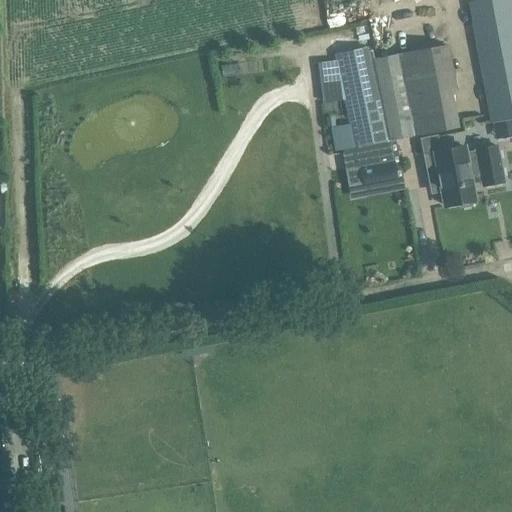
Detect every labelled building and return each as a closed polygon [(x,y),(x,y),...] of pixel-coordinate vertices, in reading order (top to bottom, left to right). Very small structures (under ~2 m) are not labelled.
[(511,0),(477,0),(467,2),(490,122),(511,117),(511,0)] [(403,6),(381,11),(383,21),(405,16),(403,6)] [(372,36),(372,14),(331,14),(331,36),(372,36)] [(369,54),(341,59),(361,168),(360,168),(364,188),(397,182),(390,143),(456,131),(441,49),(370,62),(369,54)] [(334,128),(332,118),(325,119),(326,129),(334,128)] [(437,172),(429,173),(432,190),(440,188),(444,207),(471,201),(468,186),(479,184),(480,190),(503,185),(496,148),(462,155),(460,146),(433,151),(437,172)]
